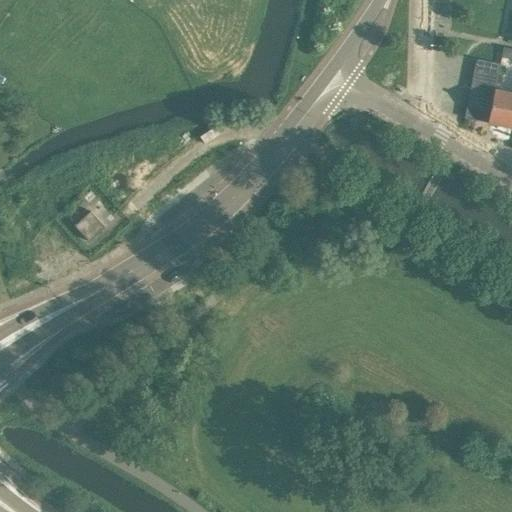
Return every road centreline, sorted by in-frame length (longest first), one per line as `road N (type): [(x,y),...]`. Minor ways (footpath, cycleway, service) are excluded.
road 1 (unclassified): [(17,331),(204,217),(265,158),(331,70)]
road 2 (residential): [(331,70),(511,178)]
